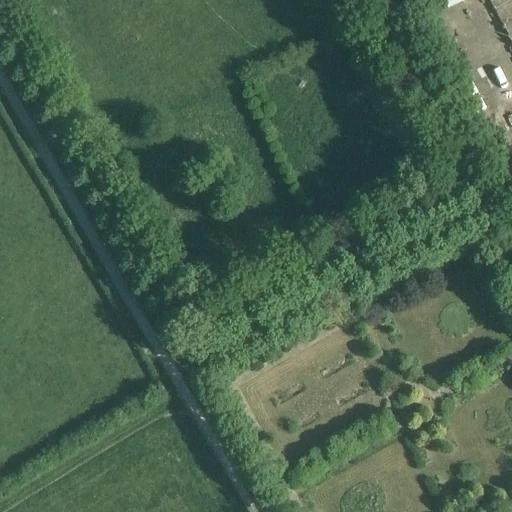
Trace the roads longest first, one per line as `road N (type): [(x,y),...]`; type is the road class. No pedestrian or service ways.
road 1 (track): [(247,511),(0,89)]
road 2 (track): [(171,379),(511,194)]
